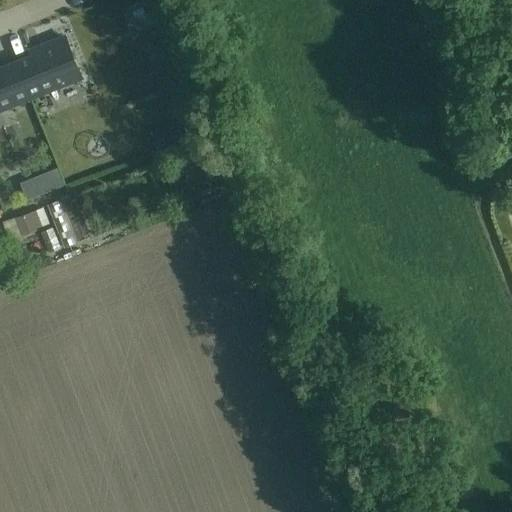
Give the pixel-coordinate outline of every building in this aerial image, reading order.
[(31,57),(16,62),(30,98),(64,84),(80,78),(77,70),(64,37),(29,51),(31,57)] [(0,109),(30,98),(16,62),(1,68),(0,65),(0,109)] [(159,152),(188,142),(180,121),(169,125),(175,142),(158,148),(159,152)] [(64,184),(57,167),(47,171),(54,188),(64,184)] [(36,230),(36,228),(49,224),(43,208),(15,217),(21,236),(36,230)]
